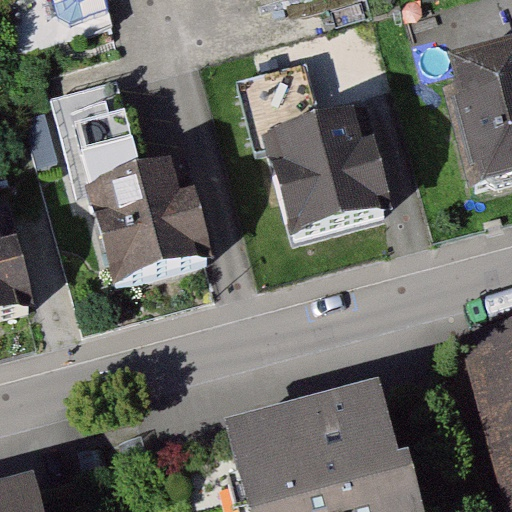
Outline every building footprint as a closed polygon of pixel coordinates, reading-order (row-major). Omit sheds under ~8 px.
[(68,0),(74,18),(140,0),(68,0)] [(348,0),(290,0),(301,41),(355,27),(348,0)] [(511,49),(445,67),(478,196),(511,187),(511,49)] [(357,112),(262,138),(292,248),(386,223),(357,112)] [(211,269),(185,171),(91,195),(117,294),(211,269)] [(9,206),(0,208),(0,327),(39,317),(9,206)] [(511,511),(511,334),(460,348),(502,511),(511,511)] [(424,511),(393,395),(234,439),(254,511),(424,511)] [(51,511),(45,487),(0,498),(0,511),(51,511)]
